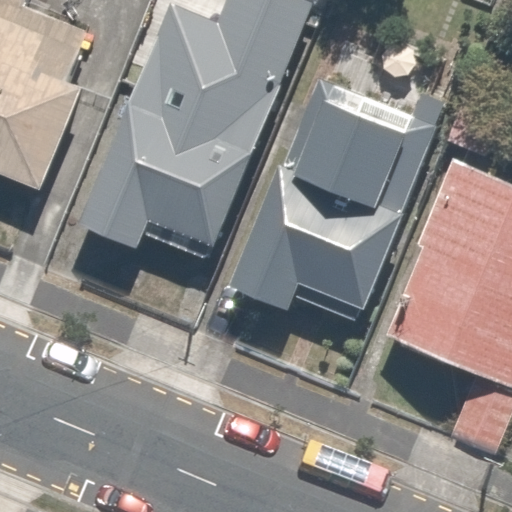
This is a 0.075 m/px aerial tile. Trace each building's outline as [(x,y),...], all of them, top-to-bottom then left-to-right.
[(228,0),(218,24),(177,6),(82,224),(143,251),(154,226),(216,253),(323,6),(308,0),(228,0)] [(0,170),(51,194),(111,62),(0,11),(0,170)] [(405,209),(454,100),(334,47),(307,107),(324,114),(300,167),(284,160),(229,284),(296,313),(301,300),(363,327),(413,213),(405,209)] [(502,98),(466,84),(445,138),(480,152),(502,98)] [(511,181),(461,161),(388,339),(475,375),(449,438),(494,457),(511,411),(511,181)]
